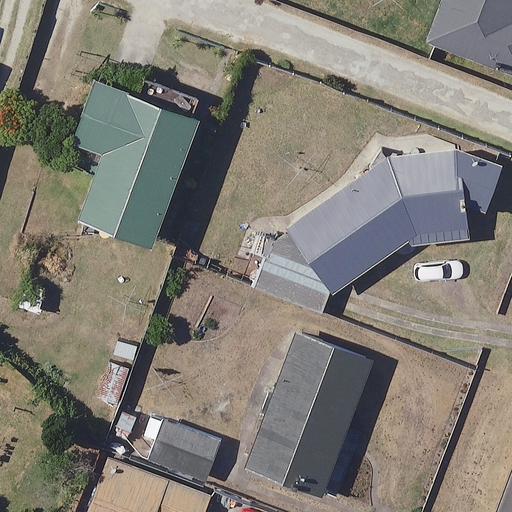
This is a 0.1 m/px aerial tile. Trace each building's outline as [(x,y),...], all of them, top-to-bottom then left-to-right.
[(511,0),(444,0),(431,39),(511,67),(511,0)] [(68,54),(36,46),(23,100),(55,108),(68,54)] [(197,108),(92,69),(69,130),(102,142),(77,210),(149,237),(197,108)] [(379,148),(371,168),(361,172),(350,176),(340,181),(330,186),(321,192),(312,199),(304,207),(296,215),(288,223),(282,232),(276,241),(270,251),(265,261),(261,272),(258,283),(319,310),(328,288),(412,234),(412,244),(470,238),(466,201),(485,208),(503,163),(495,159),(487,155),(479,152),(471,149),(463,147),(455,145),(446,144),(438,143),(429,142),(421,142),(412,142),(404,143),(395,144),(387,146),(379,148)] [(370,356),(295,329),(247,462),(322,489),(370,356)] [(219,440),(164,421),(152,456),(206,475),(219,440)] [(105,455),(83,511),(201,511),(208,493),(105,455)]
